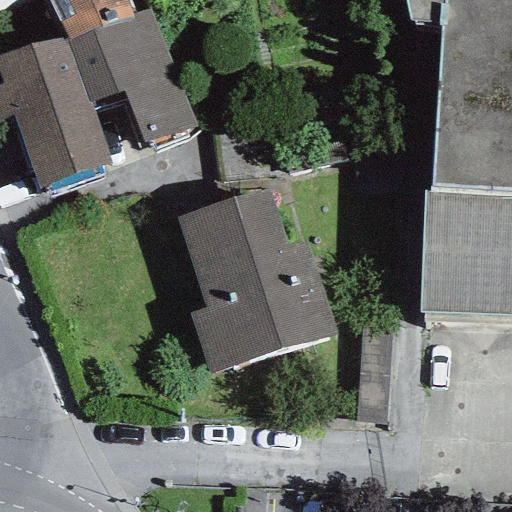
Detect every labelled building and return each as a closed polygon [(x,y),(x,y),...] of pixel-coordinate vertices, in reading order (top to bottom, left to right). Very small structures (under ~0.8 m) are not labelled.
[(0,0),(0,35),(38,16),(46,12),(40,0),(0,0)] [(131,35),(115,0),(70,0),(46,12),(38,16),(66,68),(72,77),(134,44),(131,35)] [(40,0),(46,12),(70,0),(40,0)] [(398,0),(409,54),(439,55),(446,30),(484,19),(478,0),(398,0)] [(511,0),(478,0),(484,19),(446,30),(439,55),(431,221),(511,220),(511,0)] [(148,29),(131,35),(134,44),(72,77),(66,68),(6,87),(4,82),(0,83),(0,108),(1,113),(0,113),(0,147),(12,143),(39,218),(110,193),(87,134),(122,120),(144,176),(196,152),(148,29)] [(188,313),(207,375),(337,335),(307,238),(285,245),(268,192),(175,220),(203,309),(188,313)] [(389,397),(390,328),(366,327),(365,396),(389,397)]
